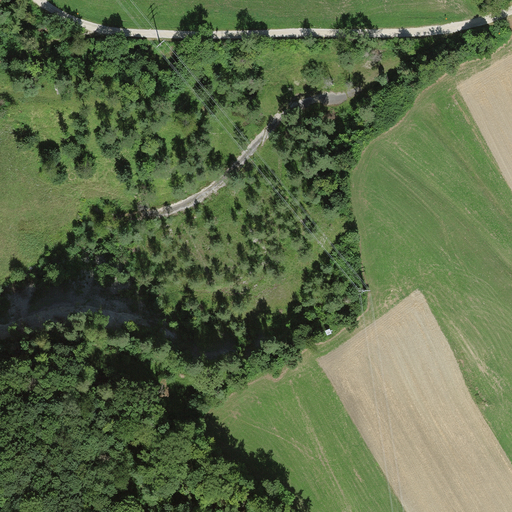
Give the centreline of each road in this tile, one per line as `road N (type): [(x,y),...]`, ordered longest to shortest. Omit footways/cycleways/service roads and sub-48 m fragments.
road 1 (track): [(41,0),(90,29),(139,35),(431,34),(511,10)]
road 2 (track): [(134,511),(124,443),(105,389),(0,400)]
